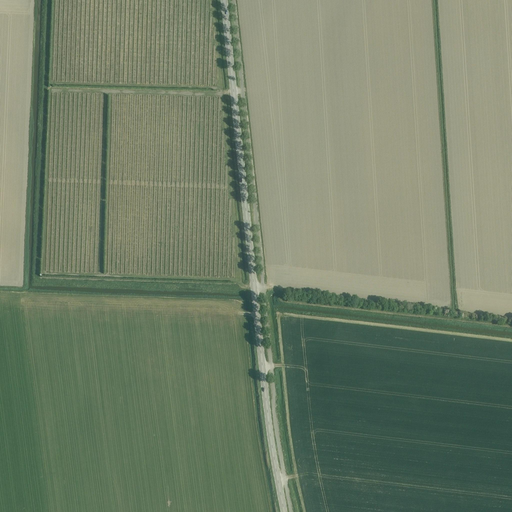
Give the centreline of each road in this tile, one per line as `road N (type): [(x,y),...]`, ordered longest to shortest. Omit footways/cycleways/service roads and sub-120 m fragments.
road 1 (tertiary): [(284,511),(223,0)]
road 2 (track): [(47,0),(37,280),(253,287)]
